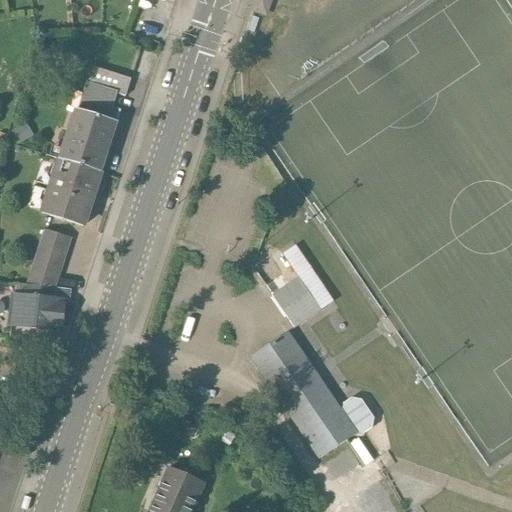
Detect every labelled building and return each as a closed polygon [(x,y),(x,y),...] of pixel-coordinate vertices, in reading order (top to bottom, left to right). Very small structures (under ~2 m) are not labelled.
[(253,0),(249,14),(266,18),(272,0),(253,0)] [(69,116),(55,165),(99,178),(113,128),(69,116)] [(84,233),(99,178),(55,165),(39,220),(84,233)] [(79,246),(44,236),(25,296),(62,294),(79,246)] [(296,327),(339,302),(304,242),(288,252),(303,276),(275,292),(296,327)] [(25,296),(6,297),(8,335),(63,332),(62,294),(25,296)] [(293,333),(251,359),(318,464),(363,436),(374,429),(377,416),(365,401),(354,400),(341,408),(293,333)] [(0,511),(9,511),(22,471),(0,465),(0,511)] [(201,511),(209,495),(158,472),(139,511),(201,511)]
